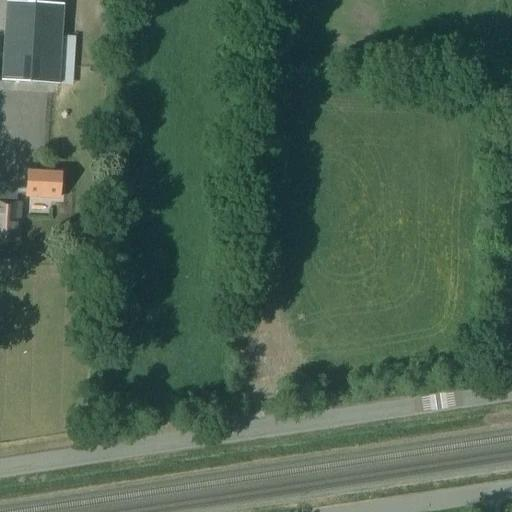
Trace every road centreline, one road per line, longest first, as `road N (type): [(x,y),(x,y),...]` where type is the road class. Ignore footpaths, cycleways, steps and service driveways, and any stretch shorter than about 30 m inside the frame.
road 1 (unclassified): [(0,469),(511,393)]
road 2 (unclassified): [(372,511),(511,490)]
